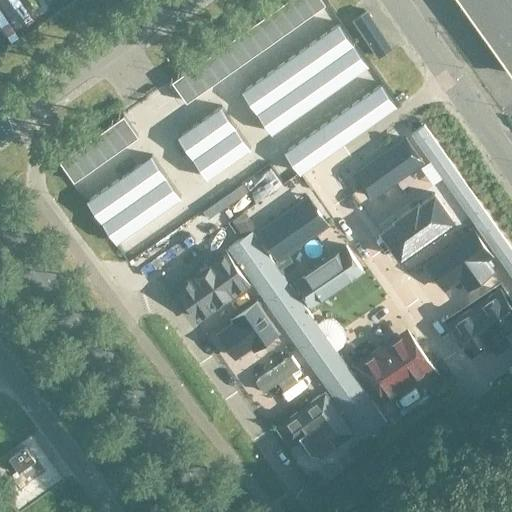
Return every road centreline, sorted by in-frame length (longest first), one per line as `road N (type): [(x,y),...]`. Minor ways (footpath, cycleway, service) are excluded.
road 1 (unclassified): [(143,301),(163,301),(304,497),(319,497),(459,400),(462,371),(318,174),(449,79)]
road 2 (unclassified): [(143,301),(121,307),(36,190),(35,141),(18,111)]
road 3 (unclassified): [(115,511),(0,353)]
road 4 (unclassified): [(18,111),(175,0)]
